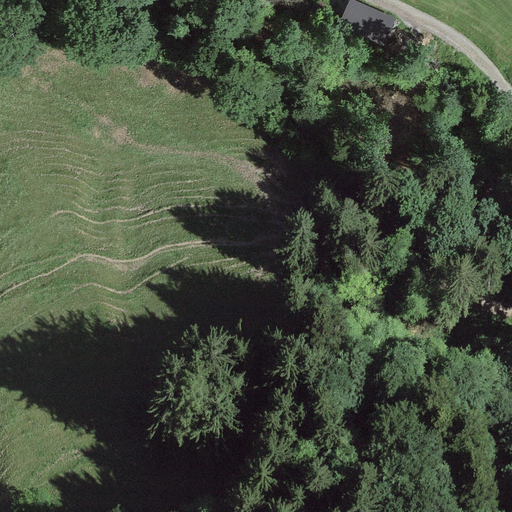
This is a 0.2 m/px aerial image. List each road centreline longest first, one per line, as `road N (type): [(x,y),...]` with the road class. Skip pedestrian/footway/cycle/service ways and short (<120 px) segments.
road 1 (track): [(511,309),(438,276),(373,227),(344,218),(300,234)]
road 2 (track): [(511,99),(458,37),(382,0)]
